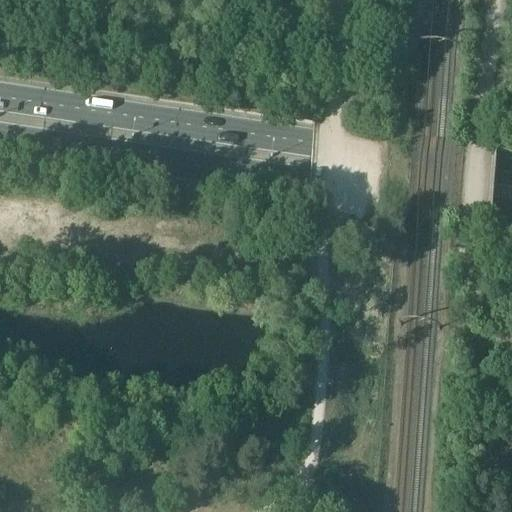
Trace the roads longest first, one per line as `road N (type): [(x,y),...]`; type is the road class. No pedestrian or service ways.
road 1 (primary): [(511,172),(0,98)]
road 2 (primary): [(0,139),(511,213)]
road 3 (track): [(494,0),(472,262),(475,275),(511,282)]
